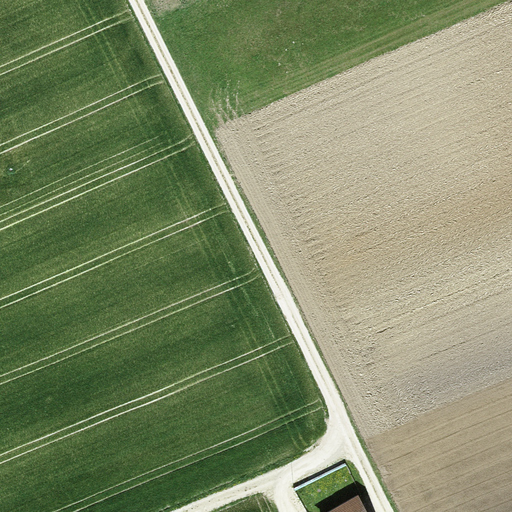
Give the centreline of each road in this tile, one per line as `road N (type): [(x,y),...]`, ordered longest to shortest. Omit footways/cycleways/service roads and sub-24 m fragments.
road 1 (track): [(134,0),(385,511)]
road 2 (track): [(177,511),(349,439)]
